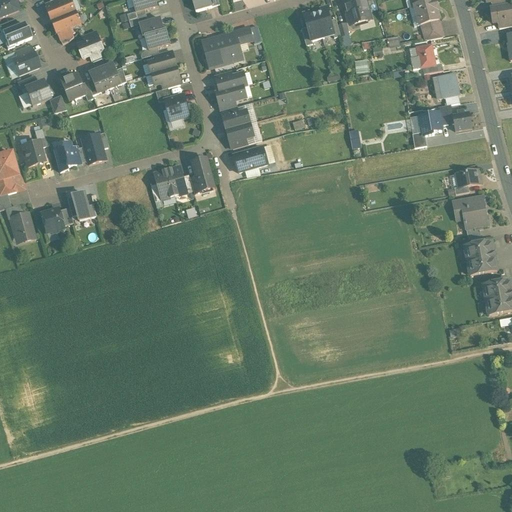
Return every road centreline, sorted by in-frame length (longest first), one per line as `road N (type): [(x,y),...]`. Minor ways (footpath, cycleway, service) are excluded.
road 1 (track): [(0,470),(284,389),(511,349)]
road 2 (tertiary): [(511,200),(458,0)]
road 3 (track): [(284,389),(232,210)]
road 4 (residential): [(213,144),(43,191)]
